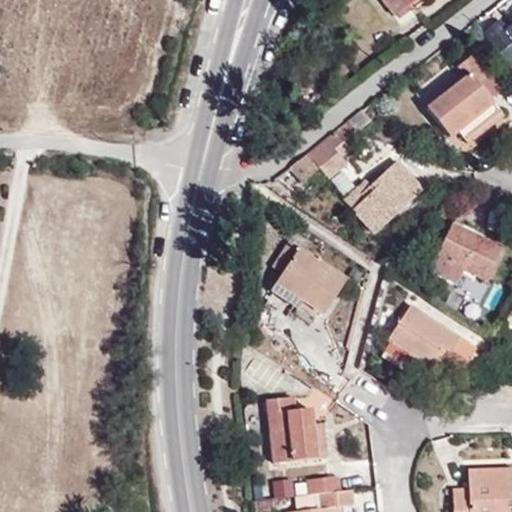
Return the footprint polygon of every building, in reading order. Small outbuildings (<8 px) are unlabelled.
[(425,0),(384,0),(397,19),(425,0)] [(476,150),(510,119),(498,105),(484,90),(496,79),(479,59),(461,76),(469,86),(436,116),(460,142),(465,139),(476,150)] [(308,106),(321,92),(306,79),(293,94),(308,106)] [(509,93),(496,79),(484,90),(498,105),(509,93)] [(297,119),(308,106),(293,94),(284,107),(297,119)] [(341,143),(368,121),(360,112),(333,133),(341,143)] [(346,149),(333,133),(325,139),(338,155),(346,149)] [(324,178),(343,162),(325,139),(290,165),(303,182),(318,170),(324,178)] [(423,191),(395,159),(372,178),(368,174),(342,196),(375,235),(423,191)] [(348,162),(327,178),(340,193),(360,177),(348,162)] [(498,249),(450,226),(429,269),(454,281),(460,270),(483,281),(498,249)] [(286,284),(304,257),(299,253),(281,280),(286,284)] [(330,325),(352,289),(304,257),(286,284),(281,292),(307,308),(304,315),(321,325),(323,321),(330,325)] [(307,308),(281,292),(275,302),(301,318),(304,315),(307,308)] [(482,356),(418,313),(396,345),(429,368),(442,377),(447,370),(461,379),(468,376),(480,358),(482,356)] [(429,368),(396,345),(390,354),(423,376),(429,368)] [(477,382),(489,364),(480,358),(468,376),(477,382)] [(325,468),(325,433),(325,418),(308,418),(308,404),(279,405),(281,470),(325,468)] [(337,468),(337,433),(325,433),(325,468),(337,468)] [(511,511),(511,471),(474,472),(475,491),(460,491),(461,511),(511,511)] [(291,478),(272,478),(271,497),(290,497),(291,478)] [(293,478),(293,501),(305,501),(305,478),(293,478)] [(349,497),(348,483),(319,485),(319,500),(331,498),(349,497)] [(362,511),(364,511),(362,495),(349,497),(331,498),(332,511),(362,511)]
